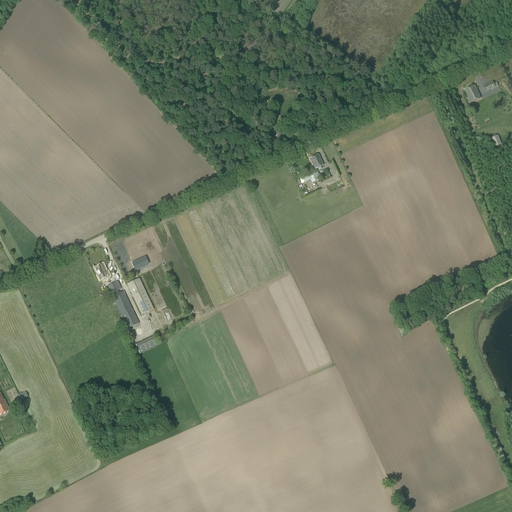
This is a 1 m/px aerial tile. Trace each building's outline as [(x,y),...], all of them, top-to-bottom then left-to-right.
[(494,84),(493,82),(484,86),(486,91),(498,86),(496,82),(494,84)] [(471,103),(481,98),(475,86),(465,90),(471,103)] [(282,144),(285,141),(279,133),(276,136),(282,144)] [(495,146),(501,144),(498,135),(491,138),(495,146)] [(322,169),(321,166),(324,165),(319,155),(311,159),(315,169),(317,168),(319,170),(322,169)] [(312,174),(302,178),(304,183),(311,180),(312,183),(316,182),(316,181),(319,179),(318,177),(319,176),(317,173),(312,174)] [(134,260),(137,268),(148,263),(145,255),(134,260)] [(107,271),(103,265),(96,268),(99,275),(102,273),(104,277),(110,275),(108,271),(107,271)] [(141,315),(153,309),(139,279),(127,285),(141,315)] [(120,293),(119,290),(122,288),(118,281),(108,286),(128,328),(140,323),(125,291),(120,293)] [(140,354),(158,346),(153,336),(135,345),(140,354)] [(21,400),(28,397),(26,392),(18,395),(21,400)] [(4,400),(0,393),(0,415),(10,411),(5,400),(4,400)]
